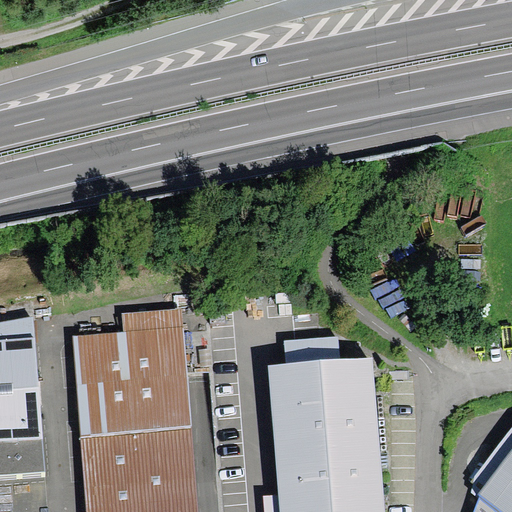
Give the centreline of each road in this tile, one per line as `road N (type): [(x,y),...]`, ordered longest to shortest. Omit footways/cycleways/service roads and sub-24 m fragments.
road 1 (motorway): [(0,181),(511,71)]
road 2 (motorway): [(511,19),(0,129)]
road 3 (motorway): [(331,0),(0,99)]
road 4 (track): [(126,0),(93,17),(0,40)]
